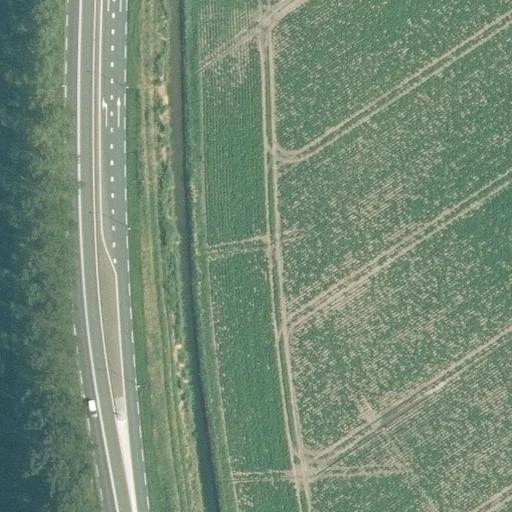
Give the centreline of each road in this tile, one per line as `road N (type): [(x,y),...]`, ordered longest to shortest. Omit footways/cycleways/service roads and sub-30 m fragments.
road 1 (primary): [(80,0),(82,297),(117,511)]
road 2 (primary): [(140,511),(121,265),(120,0)]
